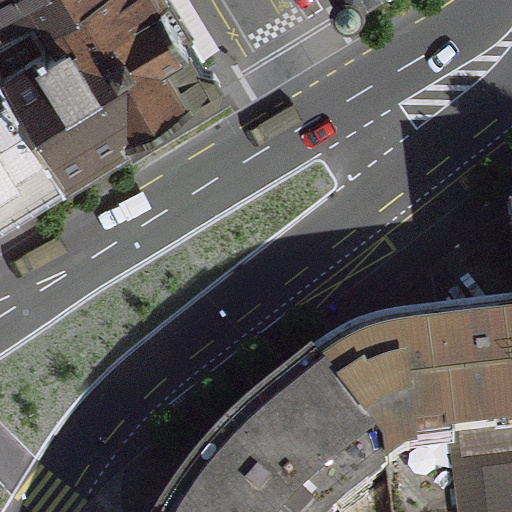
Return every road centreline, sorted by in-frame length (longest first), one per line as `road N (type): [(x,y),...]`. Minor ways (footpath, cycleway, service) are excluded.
road 1 (secondary): [(39,511),(119,409),(511,72)]
road 2 (secondary): [(328,105),(0,304)]
road 3 (secondary): [(501,0),(328,105)]
road 4 (residential): [(263,0),(328,105)]
